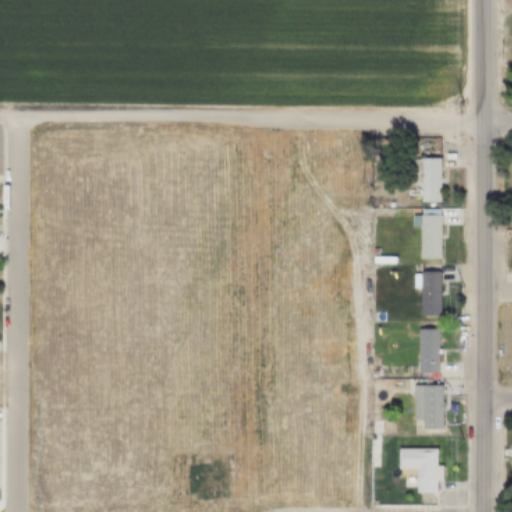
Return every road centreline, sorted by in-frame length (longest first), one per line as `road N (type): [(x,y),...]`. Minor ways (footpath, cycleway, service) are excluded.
road 1 (residential): [(0,115),(511,122)]
road 2 (residential): [(14,511),(17,116)]
road 3 (tertiary): [(483,511),(479,122)]
road 4 (tertiary): [(479,122),(479,0)]
